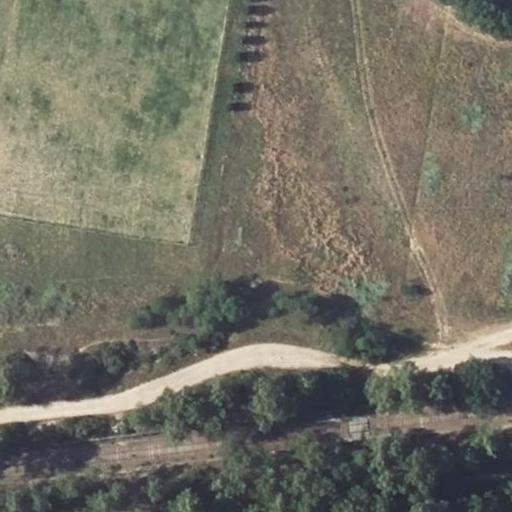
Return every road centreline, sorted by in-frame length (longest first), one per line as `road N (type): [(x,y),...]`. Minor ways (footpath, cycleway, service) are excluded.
road 1 (track): [(511,350),(369,366),(278,355),(0,411)]
road 2 (track): [(347,364),(357,444),(368,473),(388,489),(511,478)]
